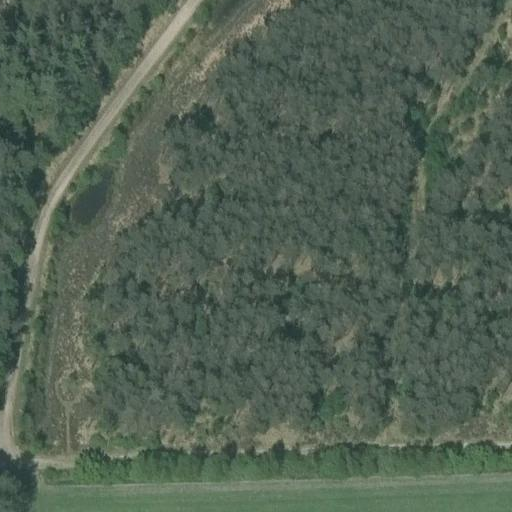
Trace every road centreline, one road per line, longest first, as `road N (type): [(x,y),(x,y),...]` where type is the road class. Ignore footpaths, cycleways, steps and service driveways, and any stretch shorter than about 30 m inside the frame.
road 1 (track): [(0,462),(511,451)]
road 2 (track): [(0,442),(60,189),(199,0)]
